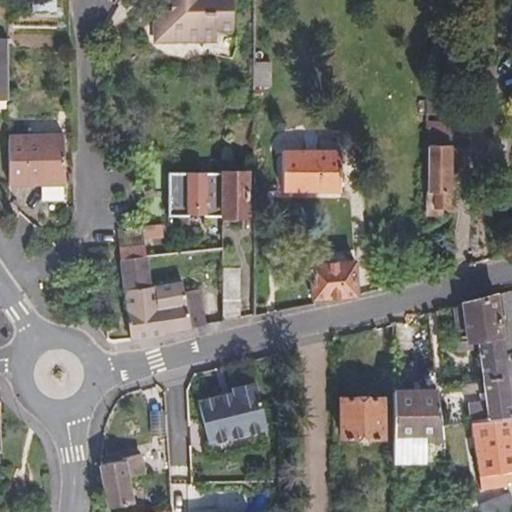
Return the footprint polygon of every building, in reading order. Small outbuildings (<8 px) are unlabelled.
[(225,32),(223,0),(161,0),(163,19),(148,20),(150,46),(208,43),(207,34),(225,32)] [(58,6),(37,6),(38,16),(59,16),(58,6)] [(263,65),(246,65),(246,91),(263,91),(263,65)] [(0,186),(56,186),(55,139),(0,140),(0,186)] [(445,149),(421,148),(420,215),(428,216),(428,211),(444,211),(445,166),(451,167),(452,152),(445,152),(445,149)] [(274,156),(274,195),(333,195),(333,156),(274,156)] [(213,219),(213,174),(159,175),(159,220),(213,219)] [(238,175),(213,174),(213,219),(239,219),(238,175)] [(108,233),(120,343),(153,338),(152,335),(195,328),(189,293),(175,294),(173,285),(148,288),(146,287),(140,288),(134,238),(151,236),(151,227),(108,233)] [(305,305),(347,300),(343,263),(301,267),(305,305)] [(230,271),(216,271),(216,301),(231,301),(230,271)] [(511,292),(494,298),(499,322),(511,318),(511,292)] [(484,295),(441,307),(443,325),(454,324),(456,341),(489,337),(484,295)] [(216,301),(215,324),(231,321),(231,301),(216,301)] [(489,337),(456,341),(445,342),(446,349),(468,348),(472,380),(495,377),(489,337)] [(461,414),(462,422),(500,418),(495,377),(472,380),(476,412),(461,414)] [(190,403),(199,446),(258,432),(248,386),(223,391),(224,395),(190,403)] [(424,396),(381,395),(381,402),(381,438),(384,438),(415,438),(430,438),(424,396)] [(330,440),(381,442),(381,438),(381,402),(331,401),(330,440)] [(491,483),(510,481),(500,418),(462,422),(472,493),(492,491),(491,483)] [(258,432),(199,446),(203,461),(257,448),(254,438),(259,437),(258,432)] [(415,468),(415,438),(384,438),(384,468),(415,468)] [(116,465),(93,467),(98,511),(120,508),(117,480),(136,474),(132,457),(116,461),(116,465)] [(473,511),(502,511),(507,510),(500,495),(472,509),(473,511)]
